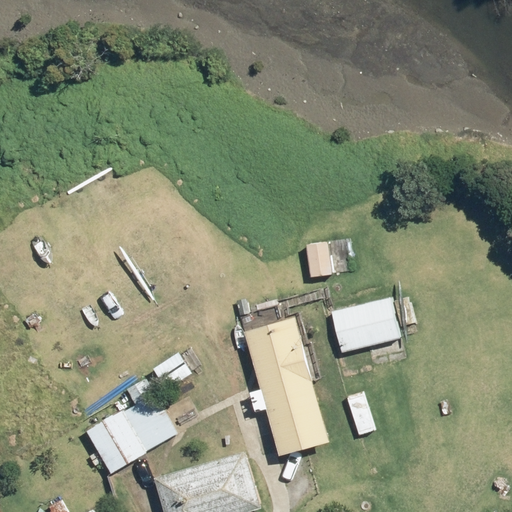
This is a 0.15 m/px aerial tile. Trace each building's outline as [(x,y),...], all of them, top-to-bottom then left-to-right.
[(335,276),(331,243),(308,245),(312,279),(335,276)] [(404,340),(394,298),(333,313),(343,354),(404,340)] [(332,443),(297,319),(247,333),(263,391),(252,394),(257,414),(268,411),(281,458),(332,443)] [(238,320),(209,328),(213,344),(242,336),(238,320)] [(191,349),(156,371),(168,389),(202,368),(191,349)] [(366,393),(347,398),(358,439),(376,434),(366,393)] [(150,455),(125,410),(88,431),(113,476),(150,455)] [(246,453),(156,480),(166,511),(255,511),(263,510),(246,453)]
